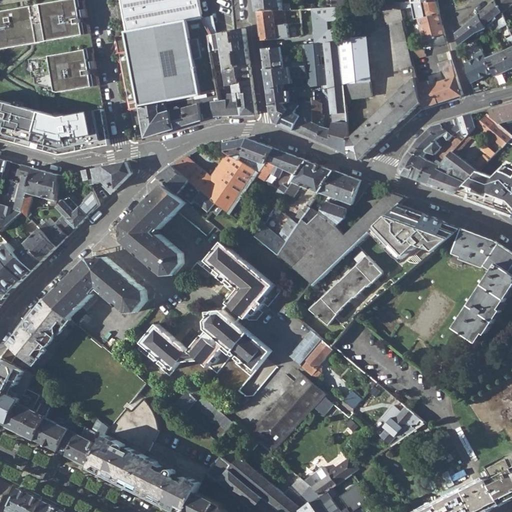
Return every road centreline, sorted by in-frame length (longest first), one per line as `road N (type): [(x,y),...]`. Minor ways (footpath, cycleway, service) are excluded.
road 1 (residential): [(92,228),(165,294),(205,291),(281,354)]
road 2 (residential): [(123,153),(98,0)]
road 3 (residential): [(377,173),(511,232)]
road 4 (tertiary): [(0,450),(126,511)]
road 5 (residential): [(0,324),(92,228)]
road 6 (residential): [(250,0),(267,129)]
road 7 (residential): [(0,147),(59,164),(123,153)]
road 8 (residential): [(377,173),(424,119),(470,103)]
